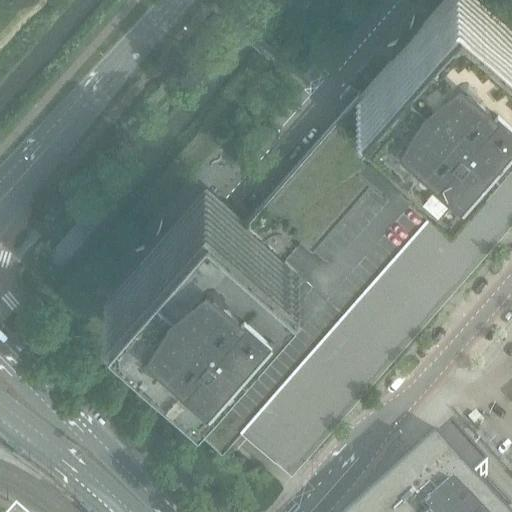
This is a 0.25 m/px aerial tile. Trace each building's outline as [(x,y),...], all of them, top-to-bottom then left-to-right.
[(511,99),(511,32),(475,0),(444,0),(361,94),(362,95),(372,104),(372,105),(448,172),(511,99)] [(243,221),(248,225),(255,217),(266,226),(259,234),(283,256),(284,255),(297,266),(199,378),(197,376),(171,405),(222,449),(241,427),(292,472),(511,221),(511,111),(454,177),(448,172),(372,105),(366,111),(356,102),(362,95),(361,94),(358,91),(243,221)] [(372,104),(362,95),(356,102),(366,111),(372,105),(372,104)] [(110,299),(197,376),(199,378),(297,266),(284,255),(283,256),(259,234),(248,225),(243,221),(206,189),(110,299)] [(248,225),(259,234),(266,226),(255,217),(248,225)] [(475,413),(468,419),(476,428),(483,422),(475,413)] [(511,511),(511,504),(487,476),(451,437),(429,457),(411,473),(403,480),(367,511),(511,511)]
